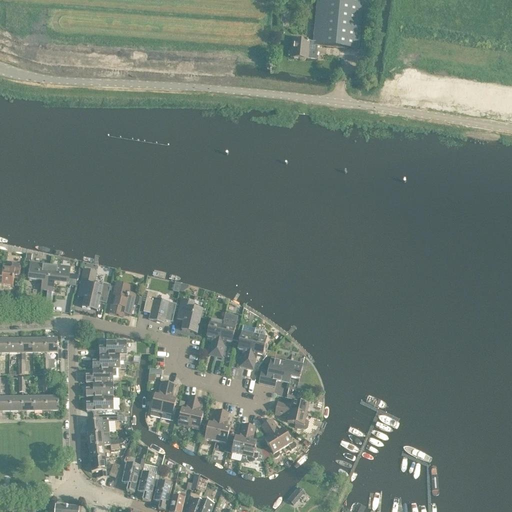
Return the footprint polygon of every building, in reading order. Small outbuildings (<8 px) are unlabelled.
[(316,0),(313,41),(292,40),(291,58),(316,60),(317,45),(358,49),(362,0),(316,0)] [(3,269),(2,274),(3,274),(2,286),(13,287),(14,278),(19,279),(21,264),(11,263),(10,270),(3,269)] [(41,291),(47,291),(50,266),(30,263),(28,280),(42,282),(41,291)] [(50,266),(47,291),(53,292),(54,283),(68,285),(70,268),(50,266)] [(84,298),(82,308),(97,311),(103,287),(94,285),(95,280),(82,277),(77,297),(84,298)] [(123,285),(123,287),(115,285),(108,314),(116,315),(116,312),(131,316),(136,295),(129,293),(130,286),(123,285)] [(148,292),(144,312),(150,313),(149,320),(164,323),(165,321),(172,322),(176,304),(169,303),(156,300),(157,294),(148,292)] [(177,319),(184,321),(181,330),(197,334),(202,310),(194,309),(195,308),(193,308),(194,302),(181,300),(177,319)] [(208,355),(215,357),(223,322),(210,319),(206,337),(212,339),(208,355)] [(223,322),(215,357),(222,358),(226,342),(232,343),(236,325),(223,322)] [(254,334),(246,368),(253,370),(257,354),(263,356),(263,355),(266,356),(270,352),(264,350),(267,337),(263,336),(264,332),(255,330),(254,334)] [(239,367),(246,368),(254,334),(241,331),(237,350),(243,351),(239,367)] [(0,354),(9,354),(9,341),(0,340),(0,354)] [(9,354),(21,354),(21,340),(9,341),(9,354)] [(25,354),(33,354),(33,340),(21,340),(21,354),(21,360),(24,360),(25,360),(25,354)] [(33,354),(46,354),(45,340),(33,340),(33,354)] [(46,354),(46,360),(48,360),(49,360),(49,354),(60,354),(60,350),(58,350),(57,340),(45,340),(46,354)] [(99,348),(100,356),(125,356),(127,356),(126,341),(106,341),(106,348),(99,348)] [(93,362),(93,370),(118,370),(125,369),(125,356),(100,356),(100,362),(93,362)] [(299,380),(303,364),(285,360),(285,362),(271,359),(268,372),(262,371),(259,384),(275,387),(276,381),(283,383),(283,381),(289,383),(290,378),(299,380)] [(86,384),(93,384),(113,384),(113,379),(118,379),(118,370),(93,370),(93,376),(86,376),(86,384)] [(150,416),(160,419),(169,384),(162,382),(159,396),(155,395),(150,416)] [(86,398),(93,398),(113,397),(113,384),(93,384),(93,390),(86,390),(86,398)] [(169,384),(160,419),(170,421),(173,419),(174,416),(172,416),(176,400),(172,399),(175,385),(169,384)] [(178,425),(188,428),(195,398),(189,396),(186,410),(181,409),(178,425)] [(93,412),(93,415),(113,416),(113,397),(93,398),(93,404),(86,404),(86,412),(93,412)] [(10,399),(0,398),(0,412),(10,413),(10,399)] [(22,398),(10,399),(10,413),(22,413),(22,398)] [(34,398),(22,398),(22,413),(34,412),(34,398)] [(46,398),(34,398),(34,412),(46,412),(46,398)] [(58,398),(46,398),(46,412),(59,412),(58,398)] [(195,398),(188,428),(199,430),(203,414),(198,413),(202,399),(195,398)] [(277,402),(276,409),(306,416),(309,405),(292,401),(291,406),(277,402)] [(306,416),(276,409),(275,415),(288,418),(287,423),(295,424),(294,428),(305,430),(307,429),(308,423),(307,421),(305,421),(306,416)] [(204,439),(215,442),(222,412),(216,410),(213,424),(208,423),(204,439)] [(222,412),(215,442),(226,444),(230,428),(225,427),(228,413),(222,412)] [(86,423),(88,435),(102,434),(101,425),(105,422),(118,422),(118,416),(113,416),(93,415),(93,422),(86,423)] [(271,419),(266,423),(282,449),(288,446),(291,451),(296,448),(296,445),(295,442),(292,442),(291,442),(283,429),(279,431),(271,419)] [(282,449),(266,423),(260,426),(268,438),(264,441),(270,450),(267,452),(270,457),(272,458),(273,459),(275,459),(277,458),(278,457),(279,455),(279,453),(278,452),(282,449)] [(231,453),(242,456),(249,426),(243,424),(239,438),(235,437),(231,453)] [(249,426),(242,456),(246,457),(246,459),(247,461),(249,463),(250,464),(252,464),(254,463),(256,461),(257,459),(258,454),(256,453),(256,451),(255,451),(254,451),(255,448),(256,442),(252,441),(255,427),(249,426)] [(88,435),(89,448),(103,446),(102,434),(88,435)] [(89,448),(90,460),(105,459),(103,446),(89,448)] [(255,448),(254,451),(255,451),(256,451),(256,453),(258,454),(257,459),(256,461),(258,462),(260,462),(263,461),(261,450),(255,448)] [(105,459),(90,460),(91,473),(100,472),(100,478),(106,477),(105,459)] [(109,476),(115,479),(120,466),(114,464),(109,476)] [(126,491),(134,493),(138,477),(141,477),(142,473),(143,467),(143,466),(142,467),(126,464),(122,483),(128,485),(127,491),(126,491)] [(142,473),(141,477),(137,492),(144,494),(142,500),(150,502),(154,486),(157,486),(161,467),(158,466),(155,476),(142,473)] [(194,476),(191,490),(196,491),(199,477),(194,476)] [(158,482),(153,501),(160,503),(158,509),(166,511),(172,485),(158,482)] [(174,492),(173,497),(169,511),(181,511),(184,500),(184,499),(185,494),(174,492)] [(291,497),(288,501),(294,506),(297,502),(291,497)] [(210,511),(214,504),(200,499),(199,501),(194,499),(188,511),(210,511)]
